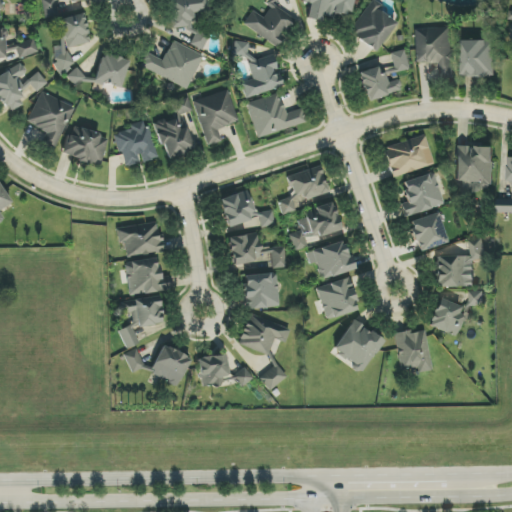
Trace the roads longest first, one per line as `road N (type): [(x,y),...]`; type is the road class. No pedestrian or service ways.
road 1 (residential): [(0,152),(79,197),(138,199),(184,191),(421,110),(511,116)]
road 2 (secondary): [(0,504),(511,495)]
road 3 (secondary): [(308,473),(0,478)]
road 4 (residential): [(397,297),(312,50)]
road 5 (secondary): [(447,474),(308,473)]
road 6 (residential): [(184,191),(203,318)]
